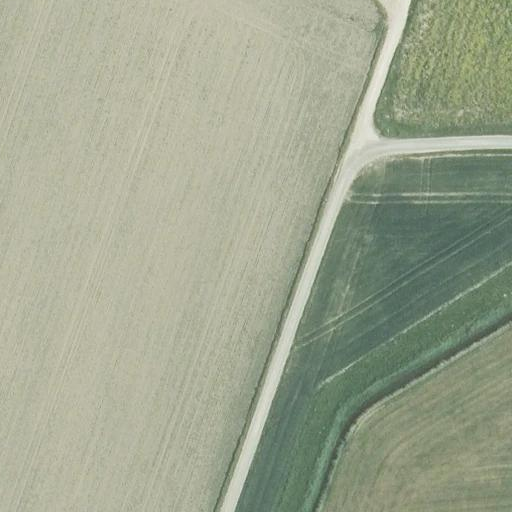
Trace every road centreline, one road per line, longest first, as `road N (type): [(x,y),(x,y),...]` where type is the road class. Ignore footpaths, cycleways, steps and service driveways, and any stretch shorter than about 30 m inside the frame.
road 1 (unclassified): [(404,0),(229,511)]
road 2 (track): [(511,142),(354,149)]
